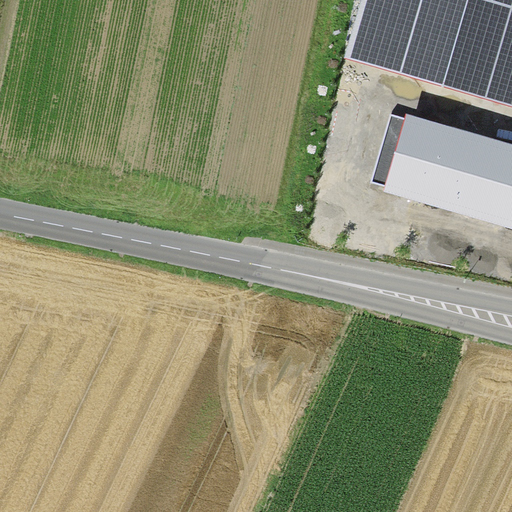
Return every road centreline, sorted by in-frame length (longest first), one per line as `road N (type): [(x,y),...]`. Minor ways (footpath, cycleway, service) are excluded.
road 1 (secondary): [(511,330),(247,265)]
road 2 (secondary): [(0,221),(247,265)]
